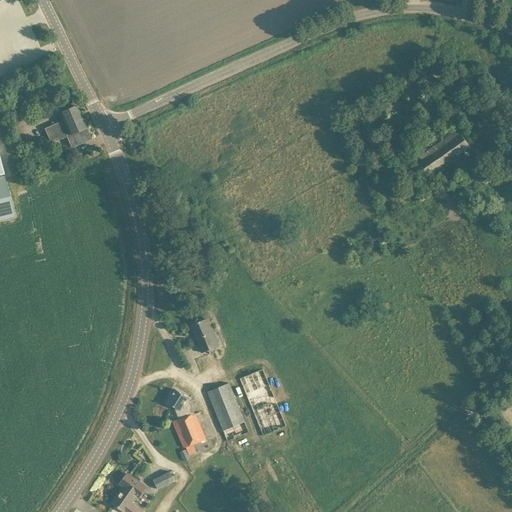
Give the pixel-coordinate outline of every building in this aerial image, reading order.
[(442,91),(448,87),(434,66),(428,70),(442,91)] [(424,82),(375,112),(385,127),(429,99),(426,93),(429,91),(424,82)] [(29,86),(23,89),(30,104),(46,96),(40,83),(30,88),(29,86)] [(71,147),(81,143),(90,139),(76,106),(67,110),(59,113),(63,121),(45,128),(44,129),(49,141),(56,138),(57,140),(66,136),(71,147)] [(428,114),(433,122),(444,115),(439,107),(428,114)] [(474,120),(481,131),(491,124),(485,114),(474,120)] [(410,124),(400,129),(403,135),(413,129),(410,124)] [(422,160),(415,165),(424,178),(470,147),(458,129),(419,156),(422,160)] [(370,159),(393,144),(386,133),(363,148),(370,159)] [(374,310),(368,314),(371,320),(377,316),(374,310)] [(208,318),(201,321),(191,325),(202,353),(220,346),(208,318)] [(230,383),(208,393),(228,443),(249,434),(245,423),(246,422),(230,383)] [(184,448),(203,441),(206,440),(196,414),(195,414),(189,397),(184,395),(176,389),(168,403),(174,407),(179,419),(173,421),(177,431),(184,448)] [(186,450),(180,453),(184,462),(190,459),(186,450)] [(175,482),(174,481),(178,479),(176,474),(172,476),(170,472),(153,480),(158,490),(175,482)] [(143,511),(144,511),(131,502),(137,495),(138,496),(145,486),(135,479),(127,473),(120,484),(126,488),(123,492),(121,491),(112,503),(118,507),(119,508),(125,511),(143,511)]
